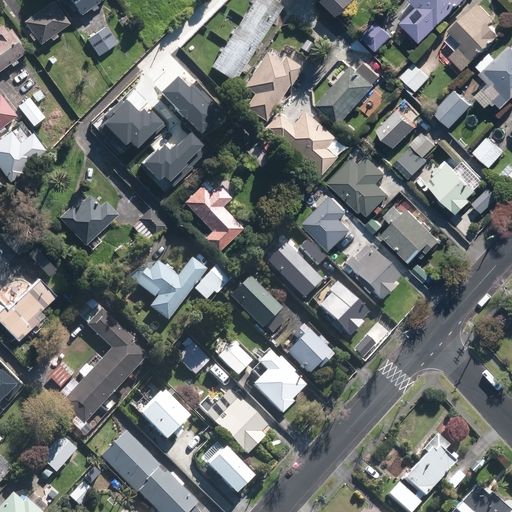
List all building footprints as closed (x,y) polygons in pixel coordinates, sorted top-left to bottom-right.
[(53,0),(23,21),(31,33),(28,35),(32,41),(36,39),(40,45),(50,38),(52,40),(58,36),(56,34),(70,24),(53,0)] [(70,0),(72,3),(68,6),(73,12),(77,10),(81,15),(90,9),(92,12),(98,7),(96,4),(101,0),(70,0)] [(253,0),(209,67),(233,82),(283,6),(274,0),(253,0)] [(323,0),(341,16),(355,0),(323,0)] [(465,0),(411,0),(419,7),(402,23),(423,43),(465,0)] [(491,23),(495,19),(480,3),(451,29),(465,44),(451,56),(464,70),(502,34),(491,23)] [(392,36),(378,21),(363,34),(377,50),(392,36)] [(0,70),(10,63),(13,66),(18,62),(16,59),(27,51),(11,29),(6,32),(1,24),(0,25),(0,70)] [(118,43),(106,26),(86,39),(99,57),(118,43)] [(511,44),(497,60),(489,52),(476,65),(483,73),(482,74),(491,82),(477,96),(488,106),(493,102),(496,105),(499,102),(505,108),(511,101),(511,44)] [(268,53),(267,52),(244,87),(254,94),(245,108),(266,121),(289,85),(290,86),(302,67),(271,47),(268,53)] [(432,77),(416,63),(403,76),(418,91),(432,77)] [(376,85),(354,65),(319,105),(342,124),(376,85)] [(156,89),(197,131),(217,113),(188,83),(187,85),(174,72),(156,89)] [(468,120),(463,115),(473,105),(457,90),(437,110),(435,112),(456,132),(468,120)] [(0,132),(5,129),(3,126),(16,116),(0,94),(0,132)] [(28,97),(17,106),(33,126),(45,117),(28,97)] [(144,102),(137,109),(126,97),(101,121),(121,143),(126,138),(133,145),(160,120),(144,102)] [(396,146),(417,127),(400,109),(379,128),(396,146)] [(278,113),(265,128),(321,176),(337,157),(335,156),(340,151),(347,147),(341,145),(334,139),(335,138),(304,112),(292,125),(278,113)] [(0,136),(0,166),(9,178),(47,149),(32,129),(19,139),(11,128),(0,136)] [(156,178),(160,175),(172,187),(193,167),(191,165),(207,149),(187,128),(167,147),(162,141),(140,161),(156,178)] [(412,142),(414,145),(400,158),(415,174),(430,160),(426,156),(437,145),(424,131),(412,142)] [(505,151),(488,137),(475,152),(491,166),(505,151)] [(353,159),(330,184),(367,219),(390,194),(378,183),(387,174),(369,156),(360,165),(353,159)] [(478,190),(477,189),(484,182),(465,161),(462,164),(458,160),(454,164),(451,161),(445,167),(443,165),(434,172),(437,175),(430,182),(459,213),(473,200),(470,198),(478,190)] [(511,162),(511,163),(502,173),(507,178),(506,179),(511,184),(511,162)] [(202,185),(184,202),(211,231),(201,239),(215,254),(243,228),(222,206),(231,198),(216,182),(207,190),(202,185)] [(117,214),(105,201),(100,206),(88,194),(61,220),(85,245),(117,214)] [(333,194),(305,221),(332,248),(354,227),(343,216),(349,211),(333,194)] [(387,217),(394,224),(384,234),(411,261),(424,248),(427,251),(440,239),(410,208),(405,213),(398,206),(387,217)] [(168,230),(150,208),(139,218),(140,220),(132,226),(149,246),(168,230)] [(326,256),(308,237),(299,246),(317,264),(326,256)] [(322,281),(283,244),(265,263),(303,300),(322,281)] [(349,259),(343,265),(356,277),(353,280),(369,295),(371,292),(380,301),(394,287),(392,285),(399,277),(370,249),(369,250),(364,246),(350,260),(349,259)] [(206,270),(191,259),(177,277),(173,274),(157,262),(149,272),(145,269),(134,284),(154,298),(156,296),(158,297),(149,308),(167,321),(206,270)] [(433,276),(420,264),(413,271),(426,283),(433,276)] [(216,265),(194,289),(209,302),(231,278),(216,265)] [(248,276),(228,297),(261,329),(264,327),(271,333),(284,320),(277,314),(282,309),(248,276)] [(0,323),(17,341),(43,315),(39,311),(55,296),(38,279),(31,286),(27,281),(13,295),(16,298),(13,301),(14,302),(11,305),(8,302),(4,306),(0,301),(0,323)] [(367,314),(332,280),(311,301),(332,321),(329,324),(338,332),(340,330),(349,338),(362,324),(359,322),(367,314)] [(86,422),(147,356),(132,342),(134,340),(101,309),(86,326),(111,349),(93,369),(86,363),(77,373),(84,379),(78,385),(72,379),(56,396),(62,402),(61,403),(75,417),(70,423),(85,437),(92,428),(86,422)] [(333,356),(302,325),(291,336),(293,338),(282,350),(307,375),(315,367),(319,370),(333,356)] [(185,349),(176,357),(195,375),(209,360),(187,339),(181,345),(185,349)] [(232,342),(217,357),(237,376),(251,361),(232,342)] [(307,385),(279,358),(252,385),(282,414),(293,403),(291,401),(307,385)] [(46,376),(60,389),(74,373),(61,361),(46,376)] [(0,402),(18,383),(0,367),(0,366),(0,402)] [(139,412),(165,439),(188,416),(161,390),(139,412)] [(235,400),(213,423),(246,455),(264,436),(260,432),(266,426),(240,401),(238,403),(235,400)] [(126,431),(100,456),(155,511),(199,511),(194,506),(197,503),(181,487),(183,485),(170,472),(168,474),(165,471),(162,474),(156,469),(160,465),(126,431)] [(56,473),(76,449),(61,435),(40,459),(56,473)] [(403,478),(424,495),(453,460),(432,443),(403,478)] [(224,445),(205,463),(233,491),(252,473),(224,445)] [(0,481),(14,467),(0,454),(0,481)] [(470,511),(472,511),(502,511),(508,507),(477,480),(455,506),(461,511),(470,511)] [(396,481),(387,492),(411,511),(420,500),(396,481)] [(94,494),(81,482),(68,496),(81,508),(94,494)] [(11,493),(0,505),(0,511),(41,511),(26,499),(23,503),(11,493)]
